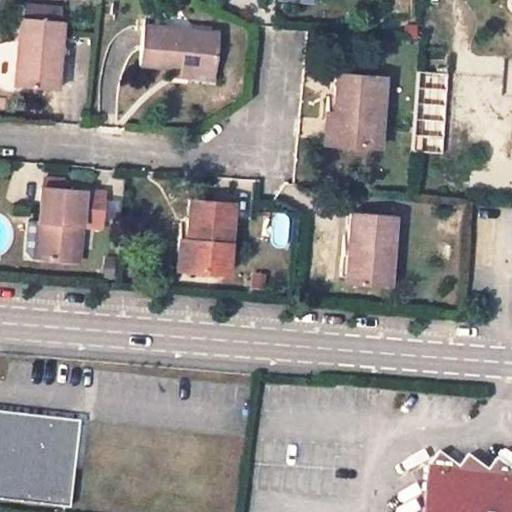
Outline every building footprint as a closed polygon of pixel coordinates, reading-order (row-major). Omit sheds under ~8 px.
[(23,5),(23,16),(62,16),(61,5),(23,5)] [(62,22),(19,19),(18,45),(15,88),(18,89),(21,89),(24,89),(27,89),(30,90),(34,90),(58,92),(62,22)] [(148,25),(143,65),(171,68),(214,72),(219,33),(148,25)] [(9,44),(6,94),(14,95),(15,88),(18,45),(9,44)] [(214,72),(171,68),(171,75),(214,79),(214,72)] [(415,71),(409,150),(439,152),(446,73),(415,71)] [(334,73),(332,113),(337,113),(335,143),(374,147),(380,77),(334,73)] [(324,112),(322,141),(335,143),(337,113),(332,113),(324,112)] [(39,187),(36,221),(41,221),(38,258),(74,261),(78,221),(80,191),(39,187)] [(100,193),(80,191),(78,221),(97,223),(100,193)] [(229,205),(188,202),(186,226),(185,240),(191,240),(189,271),(224,273),(229,205)] [(348,210),(345,250),(349,250),(347,275),(347,282),(384,286),(391,214),(348,210)] [(33,258),(38,258),(41,221),(36,221),(33,258)] [(179,225),(175,270),(189,271),(191,240),(185,240),(186,226),(179,225)] [(338,249),(336,274),(347,275),(349,250),(345,250),(338,249)] [(0,494),(67,500),(75,415),(0,408),(0,494)] [(434,471),(429,511),(511,511),(511,474),(502,465),(490,477),(474,462),(462,474),(445,459),(434,471)]
